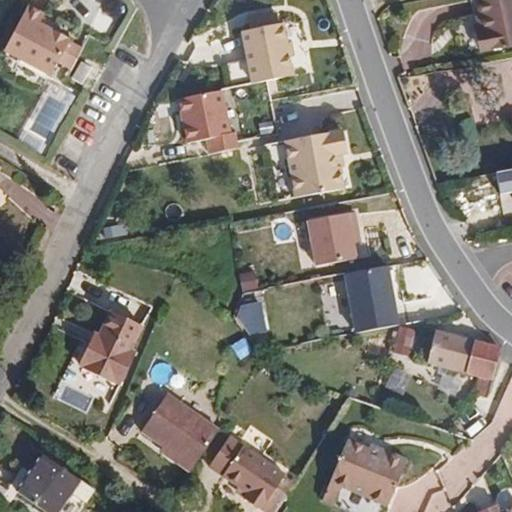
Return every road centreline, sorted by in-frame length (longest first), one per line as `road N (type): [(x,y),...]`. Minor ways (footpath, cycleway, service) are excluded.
road 1 (residential): [(188,5),(0,372)]
road 2 (residential): [(457,270),(417,192),(349,0)]
road 3 (track): [(0,398),(178,511)]
